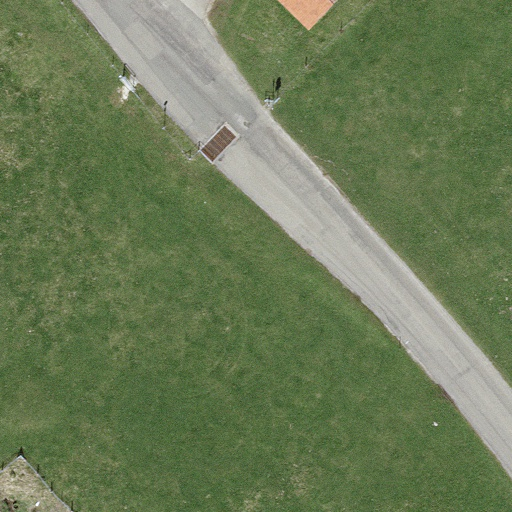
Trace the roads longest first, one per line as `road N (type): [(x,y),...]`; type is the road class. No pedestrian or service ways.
road 1 (unclassified): [(252,149),(447,352),(511,435)]
road 2 (residential): [(252,149),(93,0)]
